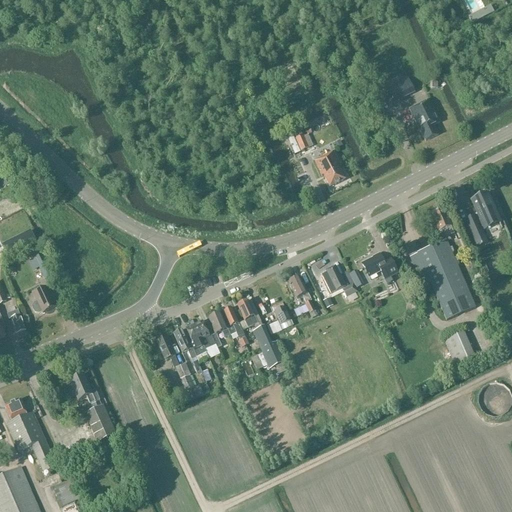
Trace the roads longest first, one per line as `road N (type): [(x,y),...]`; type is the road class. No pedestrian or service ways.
road 1 (track): [(116,322),(211,510),(511,366)]
road 2 (tertiary): [(173,247),(273,250),(511,131)]
road 3 (tertiary): [(173,247),(109,217),(0,115)]
road 4 (residential): [(289,264),(157,322),(143,310)]
road 5 (tertiary): [(0,369),(143,310)]
